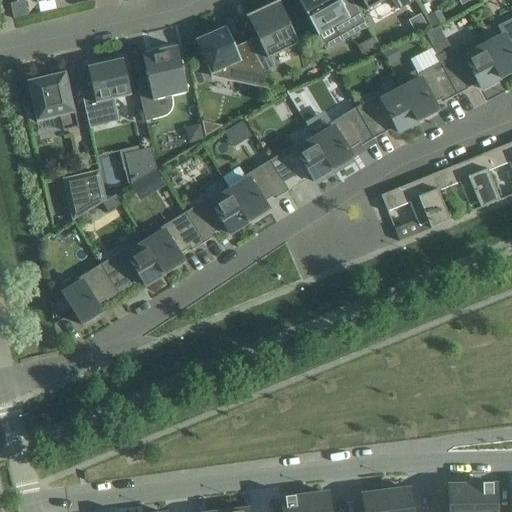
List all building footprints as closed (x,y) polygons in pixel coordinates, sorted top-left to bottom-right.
[(296,0),(318,37),(334,28),(342,42),(367,28),(351,0),(345,0),(340,3),(338,0),(296,0)] [(361,0),(367,11),(386,0),(394,0),(400,10),(416,1),(415,0),(361,0)] [(280,3),(279,1),(245,17),(246,18),(247,18),(256,38),(247,43),(265,75),(274,70),(271,58),(298,45),(279,3),(280,3)] [(438,12),(427,18),(433,30),(445,23),(438,12)] [(420,16),(409,22),(415,33),(427,27),(420,16)] [(503,36),(484,47),(501,79),(511,73),(511,20),(499,27),(503,36)] [(250,85),(267,78),(247,43),(234,48),(225,28),(195,41),(207,68),(208,68),(211,76),(250,85)] [(373,38),(366,41),(372,53),(379,50),(373,38)] [(462,44),(436,57),(440,64),(449,81),(457,96),(468,90),(478,84),(481,90),(501,79),(484,47),(483,47),(467,55),(462,44)] [(171,98),(187,94),(176,47),(142,55),(147,78),(135,81),(145,122),(157,119),(161,118),(166,116),(170,112),(172,107),(171,101),(171,98)] [(394,48),(382,54),(388,65),(399,59),(394,48)] [(131,97),(122,59),(87,68),(93,93),(81,96),(89,129),(119,122),(114,101),(131,97)] [(396,82),(401,90),(418,123),(438,112),(434,104),(443,99),(444,102),(457,96),(449,81),(440,64),(418,76),(415,72),(396,82)] [(78,128),(65,73),(26,82),(36,123),(59,118),(63,132),(78,128)] [(418,123),(401,90),(383,100),(381,95),(356,109),(373,140),(386,133),(385,130),(394,125),(398,133),(418,123)] [(331,129),(314,140),(334,171),(353,159),(348,151),(359,144),(361,147),(373,140),(356,109),(329,125),(331,129)] [(224,126),(201,121),(205,138),(224,126)] [(242,121),(224,132),(234,148),(252,137),(242,121)] [(191,127),(186,135),(188,145),(203,140),(200,125),(191,127)] [(306,126),(288,136),(294,146),(292,147),(311,178),(314,183),(334,171),(314,140),(306,126)] [(511,142),(498,148),(480,156),(481,159),(496,196),(498,201),(499,201),(497,196),(487,173),(509,164),(511,171),(511,142)] [(292,147),(270,161),(272,165),(288,192),(311,178),(292,147)] [(128,165),(133,185),(156,170),(152,151),(138,154),(140,162),(128,165)] [(449,222),(437,193),(459,184),(469,207),(478,204),(480,209),(498,201),(496,196),(481,159),(473,163),(472,159),(449,169),(430,176),(432,179),(431,180),(449,222)] [(288,192),(270,161),(245,177),(247,181),(230,192),(249,223),(268,211),(263,203),(275,196),(276,199),(288,192)] [(156,170),(144,178),(154,193),(165,185),(156,170)] [(106,201),(99,171),(62,179),(72,222),(102,203),(106,201)] [(431,229),(449,222),(431,180),(421,184),(420,180),(399,189),(378,197),(385,214),(409,204),(419,228),(429,224),(431,229)] [(249,223),(230,192),(213,202),(210,198),(185,213),(204,244),(215,237),(214,234),(225,227),(230,235),(249,223)] [(106,201),(102,203),(108,213),(121,205),(115,195),(106,201)] [(163,233),(145,244),(165,275),(184,263),(179,255),(190,248),(192,251),(204,244),(185,213),(160,229),(163,233)] [(165,275),(145,244),(128,254),(126,250),(101,265),(119,296),(131,289),(129,286),(140,279),(145,287),(165,275)] [(119,296),(101,265),(78,279),(81,283),(63,295),(82,326),(102,314),(97,306),(106,300),(107,303),(119,296)] [(482,486),(472,486),(472,511),(496,511),(496,486),(492,486),(492,484),(491,484),(491,486),(483,486),(483,484),(482,484),(482,486)] [(448,511),(472,511),(472,486),(464,486),(459,486),(455,486),(455,485),(453,485),(454,486),(448,486),(448,511)] [(393,492),(385,493),(387,511),(411,511),(409,490),(404,490),(404,489),(402,489),(403,490),(398,491),(398,490),(393,491),(393,492)] [(311,496),(304,497),(306,511),(330,511),(328,494),(323,495),(322,493),(321,493),(321,495),(317,495),(311,496)] [(363,511),(387,511),(385,493),(368,495),(368,493),(367,494),(367,495),(362,496),(363,511)] [(282,511),(306,511),(304,497),(295,498),(295,497),(293,497),(293,498),(286,499),(286,498),(284,498),(285,499),(281,500),(282,511)]
